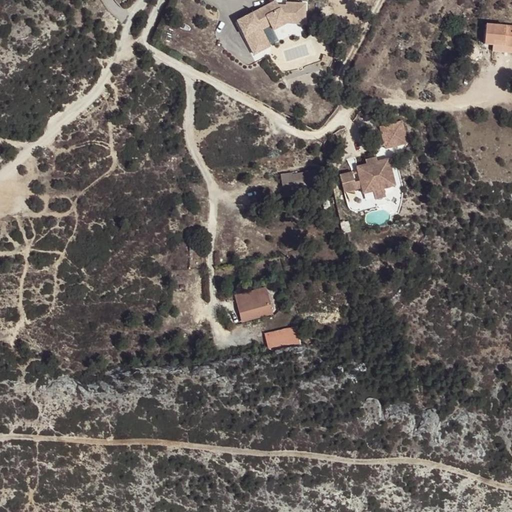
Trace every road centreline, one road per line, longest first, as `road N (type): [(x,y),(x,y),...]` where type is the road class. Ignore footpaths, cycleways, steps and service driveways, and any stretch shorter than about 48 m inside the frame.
road 1 (residential): [(476,104),(355,107),(322,136),(304,133),(155,52),(150,38),(165,0)]
road 2 (track): [(128,19),(106,79),(0,177)]
